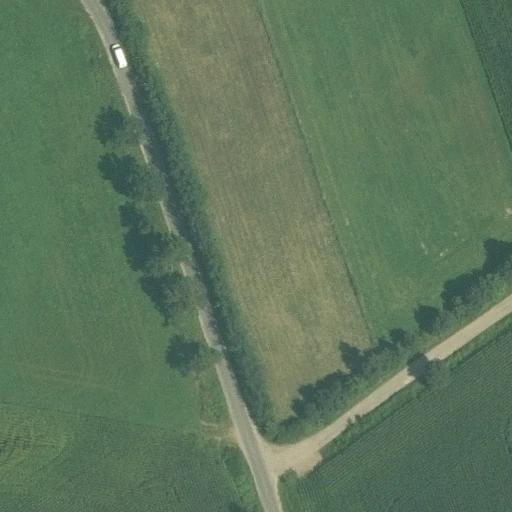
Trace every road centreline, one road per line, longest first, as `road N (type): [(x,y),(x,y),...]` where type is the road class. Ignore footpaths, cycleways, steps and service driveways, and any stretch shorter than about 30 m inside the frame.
road 1 (unclassified): [(101,0),(286,511)]
road 2 (track): [(268,458),(511,287)]
